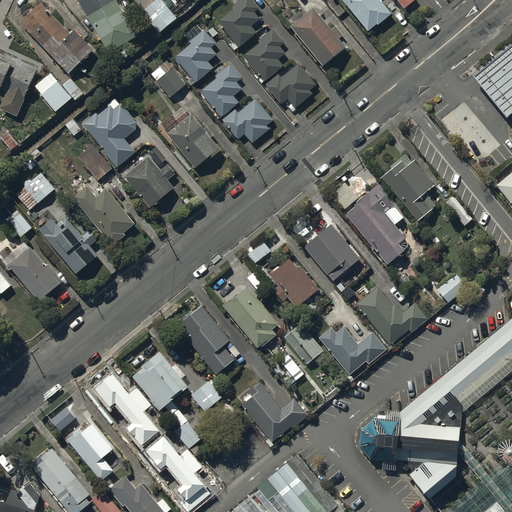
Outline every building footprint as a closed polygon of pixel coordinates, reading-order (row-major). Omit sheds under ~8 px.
[(77,0),(109,52),(136,35),(115,0),(77,0)] [(176,18),(161,0),(155,0),(142,11),(159,32),(176,18)] [(257,7),(251,0),(239,0),(233,6),(234,8),(218,21),(238,46),(255,33),(250,26),(260,18),(253,10),(257,7)] [(342,0),(368,30),(377,23),(378,24),(392,13),(380,0),(342,0)] [(41,2),(20,21),(68,73),(93,49),(75,29),(70,34),(41,2)] [(301,8),(286,20),(323,65),(346,47),(338,37),(342,34),(336,27),(331,30),(313,7),(306,13),(301,8)] [(284,41),(273,28),(259,40),(260,42),(243,56),(264,81),(283,66),(277,59),(285,53),(279,45),(284,41)] [(191,43),(174,56),(184,69),(180,72),(184,76),(188,73),(191,77),(187,80),(191,85),(213,68),(207,60),(217,53),(211,46),(215,43),(204,29),(190,41),(191,43)] [(511,43),(473,75),(483,86),(494,100),(507,116),(511,112),(511,43)] [(0,53),(0,84),(2,85),(1,89),(5,91),(4,92),(6,93),(0,105),(0,108),(17,116),(38,68),(5,53),(4,55),(0,53)] [(186,84),(167,61),(151,74),(169,97),(186,84)] [(217,77),(200,91),(220,116),(238,102),(233,95),(242,88),(236,81),(241,77),(230,63),(215,75),(217,77)] [(279,74),(266,84),(281,104),(288,98),(295,108),(313,94),(310,90),(316,85),(298,63),(280,77),(279,74)] [(70,78),(63,85),(75,99),(83,93),(70,78)] [(58,81),(41,95),(55,112),(72,98),(58,81)] [(273,120),(255,98),(238,113),(235,109),(222,120),(238,139),(245,134),(252,142),(269,128),(267,126),(273,120)] [(95,108),(78,122),(100,148),(100,149),(116,169),(137,151),(125,137),(136,129),(136,119),(121,101),(114,107),(110,102),(99,112),(95,108)] [(168,131),(166,133),(195,167),(204,159),(206,161),(220,149),(191,113),(189,115),(186,111),(166,128),(168,131)] [(27,112),(18,119),(29,133),(38,125),(27,112)] [(7,130),(0,135),(0,136),(10,150),(18,144),(7,130)] [(93,144),(79,156),(98,180),(112,168),(93,144)] [(391,168),(381,177),(417,221),(436,205),(425,192),(434,184),(414,159),(412,161),(405,153),(389,165),(391,168)] [(149,156),(124,175),(149,206),(173,187),(167,180),(175,173),(167,164),(160,169),(149,156)] [(511,167),(494,182),(511,205),(511,167)] [(55,188),(41,172),(31,181),(29,178),(23,183),(25,185),(16,194),(30,210),(55,188)] [(357,197),(345,182),(332,193),(344,208),(357,197)] [(134,222),(105,187),(96,195),(87,185),(72,197),(112,245),(125,234),(123,232),(134,222)] [(378,185),(345,213),(387,264),(404,250),(398,242),(404,236),(395,225),(404,217),(378,185)] [(177,213),(191,202),(185,194),(170,205),(177,213)] [(455,214),(464,225),(473,218),(464,207),(455,214)] [(32,227),(17,209),(6,219),(20,237),(32,227)] [(312,220),(304,211),(288,223),(296,233),(312,220)] [(52,218),(39,229),(76,273),(98,255),(90,246),(98,239),(89,228),(81,235),(66,217),(62,220),(61,219),(56,223),(52,218)] [(331,222),(303,244),(333,281),(361,258),(331,222)] [(479,234),(465,245),(475,257),(489,246),(479,234)] [(271,250),(263,241),(247,253),(255,263),(271,250)] [(31,246),(8,264),(38,300),(63,280),(49,264),(47,265),(31,246)] [(296,306),(318,288),(300,266),(297,268),(289,258),(269,274),(278,285),(273,289),(283,300),(288,296),(296,306)] [(458,270),(436,288),(448,302),(469,284),(458,270)] [(11,285),(0,271),(0,291),(1,293),(11,285)] [(230,298),(222,304),(257,347),(261,344),(262,346),(277,334),(272,328),(279,323),(249,285),(231,299),(230,298)] [(377,287),(356,304),(390,344),(408,328),(412,332),(428,319),(415,302),(403,312),(395,302),(392,304),(377,287)] [(229,339),(201,305),(179,323),(190,336),(187,339),(216,374),(235,358),(223,344),(229,339)] [(511,318),(511,319),(401,411),(400,419),(394,419),(375,417),(361,429),(359,446),(370,459),(390,460),(398,461),(429,497),(456,475),(458,452),(459,439),(461,412),(511,369),(511,318)] [(302,322),(284,336),(306,363),(323,349),(302,322)] [(331,327),(319,337),(349,374),(365,361),(369,364),(388,349),(373,331),(358,343),(344,326),(336,333),(331,327)] [(188,385),(160,350),(140,366),(142,367),(132,376),(159,410),(164,406),(180,426),(174,431),(188,448),(202,437),(171,399),(188,385)] [(288,354),(280,360),(296,380),(304,373),(288,354)] [(223,397),(208,379),(190,394),(205,412),(223,397)] [(246,401),(242,404),(268,437),(265,440),(271,447),(289,432),(287,429),(291,426),(293,427),(308,415),(294,397),(281,407),(260,382),(248,391),(249,393),(244,398),(246,401)] [(153,422),(123,387),(101,406),(146,459),(158,448),(143,430),(153,422)] [(75,418),(66,407),(51,419),(60,430),(75,418)] [(79,427),(66,437),(100,480),(113,470),(103,457),(113,448),(92,422),(82,430),(79,427)] [(169,429),(161,435),(173,451),(182,444),(169,429)] [(510,511),(511,510),(511,503),(459,439),(458,452),(497,501),(505,511),(510,511)] [(42,453),(29,463),(69,511),(77,511),(90,501),(86,496),(90,493),(52,447),(43,454),(42,453)] [(350,511),(299,449),(222,511),(350,511)] [(162,498),(157,502),(141,483),(135,488),(125,475),(108,489),(123,506),(125,505),(130,511),(165,511),(171,508),(162,498)] [(55,511),(52,508),(47,511),(38,511),(35,508),(39,494),(30,480),(15,490),(10,489),(6,501),(2,500),(0,505),(0,511),(55,511)] [(121,511),(103,490),(91,499),(101,511),(121,511)] [(505,511),(497,501),(483,511),(505,511)]
